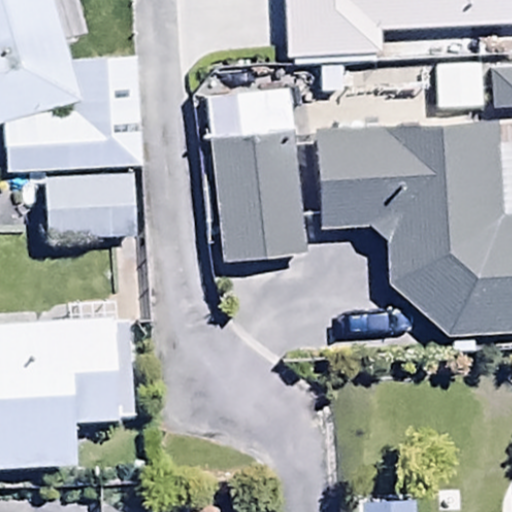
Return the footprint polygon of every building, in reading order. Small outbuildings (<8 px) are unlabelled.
[(0,0),(0,180),(135,175),(131,62),(60,65),(41,0),(0,0)] [(511,32),(511,0),(276,0),(279,61),(374,58),(373,37),(511,32)] [(511,74),(481,75),(482,118),(511,117),(511,74)] [(297,259),(280,101),(199,110),(216,267),(297,259)] [(362,236),(377,247),(379,293),(440,345),(511,341),(511,230),(493,232),(489,132),(304,140),(308,239),(362,236)] [(37,186),(38,249),(128,248),(127,184),(37,186)] [(105,332),(105,325),(0,331),(0,479),(67,476),(64,431),(123,423),(118,331),(105,332)]
